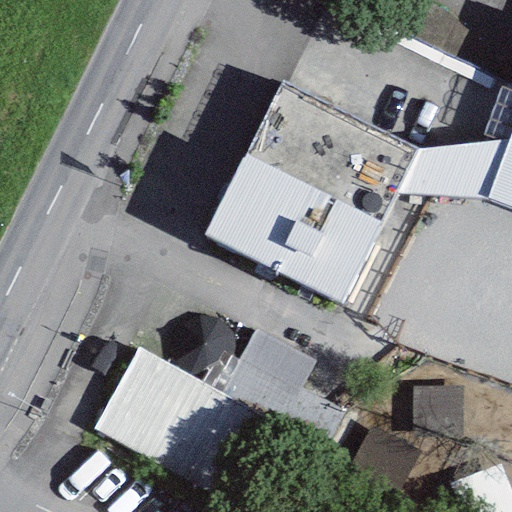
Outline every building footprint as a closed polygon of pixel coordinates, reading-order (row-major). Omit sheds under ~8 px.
[(350,304),(405,190),(498,193),(511,156),(511,134),(430,141),(292,74),(212,237),(350,304)] [(511,156),(498,193),(511,197),(511,156)] [(92,426),(235,503),(313,361),(255,329),(223,387),(138,342),(92,426)] [(421,381),(399,423),(441,444),(462,402),(421,381)] [(358,511),(395,511),(429,444),(378,418),(347,480),(355,484),(345,505),(358,511)]
